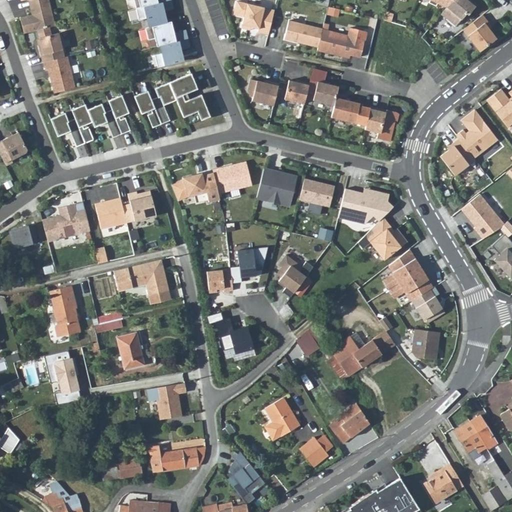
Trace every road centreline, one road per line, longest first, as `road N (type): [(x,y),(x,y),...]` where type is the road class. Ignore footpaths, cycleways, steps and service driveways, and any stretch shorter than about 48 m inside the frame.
road 1 (residential): [(479,315),(474,359),(446,400),(281,511)]
road 2 (residential): [(179,511),(213,445),(181,241)]
road 3 (residential): [(58,176),(240,133)]
road 4 (residential): [(240,133),(414,172)]
road 5 (residential): [(0,21),(58,176)]
road 6 (residential): [(479,315),(414,172)]
